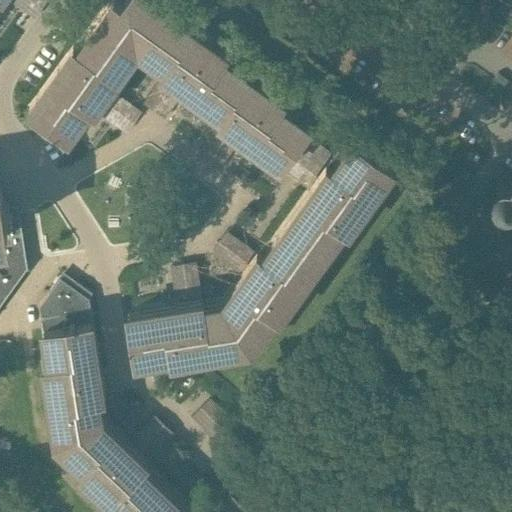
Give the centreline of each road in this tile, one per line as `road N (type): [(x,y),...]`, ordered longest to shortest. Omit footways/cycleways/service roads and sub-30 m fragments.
road 1 (residential): [(0,112),(83,223),(102,263),(120,367),(266,511)]
road 2 (residential): [(68,0),(0,99)]
